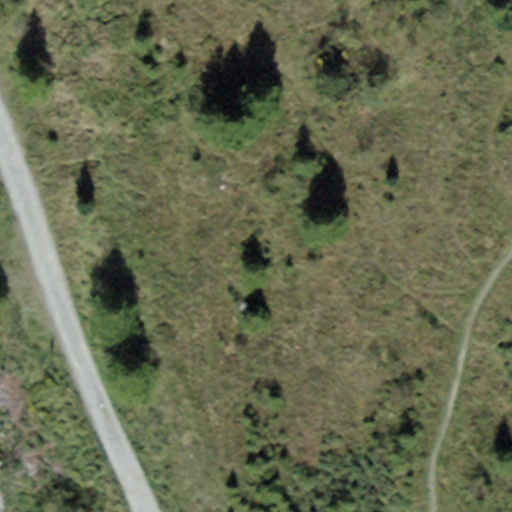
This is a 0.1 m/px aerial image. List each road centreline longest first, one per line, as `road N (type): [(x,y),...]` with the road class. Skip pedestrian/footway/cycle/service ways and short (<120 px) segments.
road 1 (track): [(0,138),(149,511)]
road 2 (track): [(511,263),(469,335),(447,511)]
